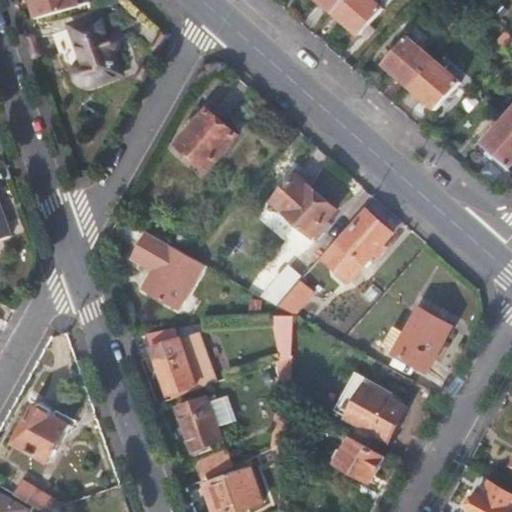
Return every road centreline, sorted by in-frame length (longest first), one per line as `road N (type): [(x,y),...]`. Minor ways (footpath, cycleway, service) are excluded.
road 1 (secondary): [(215,11),(493,255)]
road 2 (residential): [(215,11),(72,254)]
road 3 (residential): [(72,254),(163,511)]
road 4 (residential): [(0,46),(72,254)]
road 5 (residential): [(511,339),(412,511)]
road 6 (residential): [(72,254),(0,384)]
